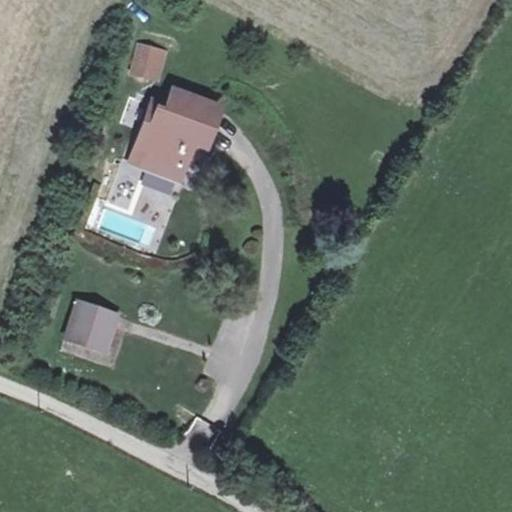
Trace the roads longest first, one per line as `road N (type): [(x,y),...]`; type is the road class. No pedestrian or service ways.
road 1 (unknown): [(172,461),(244,359),(268,289),(268,164),(205,99)]
road 2 (unclassified): [(0,379),(263,511)]
